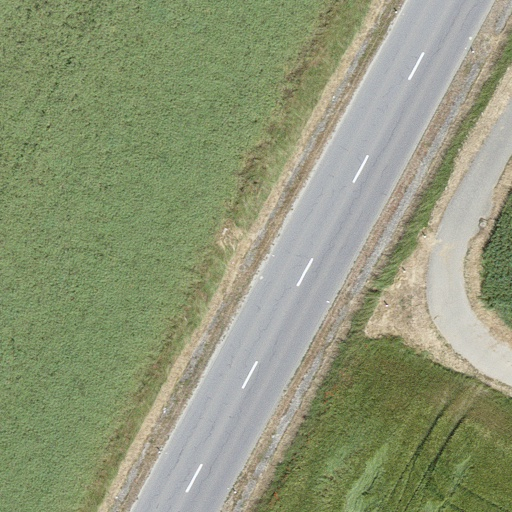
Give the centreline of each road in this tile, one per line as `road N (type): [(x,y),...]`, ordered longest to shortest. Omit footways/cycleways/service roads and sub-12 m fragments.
road 1 (secondary): [(192,511),(464,0)]
road 2 (track): [(511,366),(486,354),(458,314),(449,260),(467,203),(511,127)]
